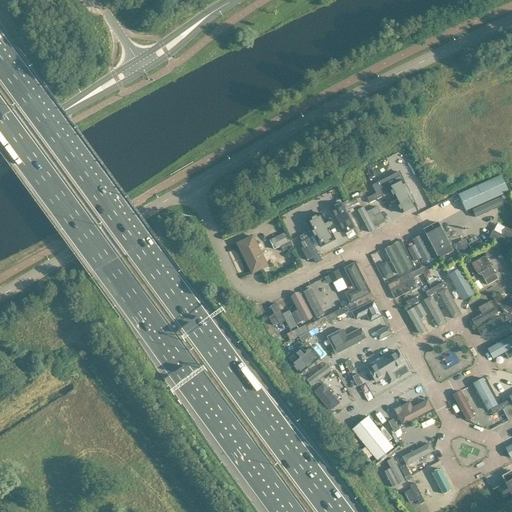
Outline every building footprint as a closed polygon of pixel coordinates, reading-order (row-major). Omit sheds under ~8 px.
[(501,175),(458,194),(466,211),(509,192),(501,175)] [(401,182),(391,187),(405,214),(415,209),(401,182)] [(386,188),(377,193),(380,198),(389,194),(386,188)] [(377,193),(367,198),(370,203),(380,198),(377,193)] [(364,207),(357,211),(369,233),(387,224),(378,207),(367,212),(364,207)] [(320,216),(308,222),(322,248),(334,241),(329,231),(333,228),(330,222),(325,225),(320,216)] [(438,223),(423,230),(439,260),(454,252),(438,223)] [(502,235),(494,231),(490,239),(511,250),(511,231),(506,228),(502,235)] [(309,231),(299,236),(300,236),(302,241),(310,237),(312,236),(313,236),(311,231),(310,231),(309,231)] [(285,233),(270,240),(274,249),(279,247),(279,246),(289,241),(290,241),(286,232),(285,233)] [(253,235),(236,243),(251,276),(269,268),(253,235)] [(420,236),(412,240),(415,246),(409,249),(416,262),(421,259),(424,264),(432,260),(420,236)] [(310,238),(298,244),(307,261),(313,258),(316,265),(322,262),(310,238)] [(479,238),(469,244),(472,250),(483,245),(479,238)] [(289,241),(279,246),(279,247),(281,251),(291,246),(289,241)] [(414,271),(399,243),(385,250),(399,278),(414,271)] [(494,244),(484,249),(487,256),(498,251),(494,244)] [(468,245),(457,251),(461,257),(471,252),(468,245)] [(485,257),(472,264),(478,275),(485,287),(498,279),(485,257)] [(387,261),(379,265),(386,279),(394,275),(387,261)] [(354,289),(345,294),(350,303),(370,293),(355,264),(344,270),(354,289)] [(426,266),(417,270),(420,275),(429,271),(428,270),(426,266)] [(475,295),(461,269),(449,275),(464,301),(475,295)] [(417,270),(407,275),(410,280),(414,278),(420,275),(417,270)] [(401,285),(391,290),(391,291),(393,295),(395,299),(419,287),(414,278),(410,280),(401,285)] [(398,280),(388,285),(391,290),(401,285),(398,280)] [(445,283),(436,287),(439,291),(439,292),(442,290),(447,288),(445,283)] [(436,287),(426,292),(428,297),(439,292),(439,291),(436,287)] [(461,315),(447,288),(440,292),(454,318),(461,315)] [(325,316),(311,289),(303,293),(317,320),(325,316)] [(300,293),(291,297),(297,311),(292,314),(297,325),(313,318),(300,293)] [(446,322),(432,296),(425,299),(439,326),(446,322)] [(416,297),(406,302),(409,307),(419,302),(416,297)] [(482,315),(473,320),(476,325),(497,313),(491,301),(478,308),(482,315)] [(354,302),(345,306),(345,307),(348,312),(357,307),(354,302)] [(374,302),(353,312),(357,320),(367,315),(371,322),(382,317),(374,302)] [(277,304),(270,307),(279,325),(286,322),(289,330),(296,327),(289,312),(282,315),(277,304)] [(427,316),(421,305),(407,312),(419,335),(427,331),(421,319),(427,316)] [(343,308),(336,311),(338,316),(348,312),(345,307),(345,306),(343,308)] [(336,311),(326,316),(328,321),(338,316),(336,311)] [(326,316),(316,321),(319,326),(328,321),(326,316)] [(501,317),(478,329),(482,337),(506,325),(501,317)] [(316,321),(307,326),(309,331),(319,326),(316,321)] [(382,339),(394,332),(390,325),(378,331),(382,339)] [(344,329),(328,337),(337,355),(366,340),(360,329),(347,336),(344,329)] [(302,335),(299,336),(302,342),(312,337),(309,332),(304,334),(302,335)] [(511,335),(487,350),(493,361),(511,350),(511,335)] [(367,349),(380,343),(377,338),(364,344),(367,349)] [(299,359),(292,365),(301,375),(319,360),(310,350),(304,356),(300,351),(296,355),(299,359)] [(397,351),(368,368),(377,384),(386,379),(389,385),(397,380),(393,374),(406,366),(397,351)] [(351,360),(345,363),(351,372),(356,369),(351,360)] [(327,366),(307,381),(311,387),(331,371),(327,366)] [(358,374),(353,376),(358,386),(363,383),(358,374)] [(473,385),(488,412),(498,407),(484,379),(473,385)] [(324,385),(314,393),(330,412),(340,404),(324,385)] [(404,413),(397,416),(402,425),(433,409),(429,401),(413,409),(410,402),(401,407),(404,413)] [(387,419),(395,417),(392,409),(395,408),(393,402),(382,406),(387,419)] [(369,418),(353,431),(377,462),(393,449),(369,418)] [(395,419),(389,422),(394,432),(400,429),(395,419)] [(430,444),(404,457),(412,473),(438,461),(430,444)] [(441,469),(433,474),(444,495),(452,491),(441,469)] [(511,499),(511,472),(503,477),(506,484),(494,490),(502,505),(511,499)] [(415,483),(410,486),(412,489),(415,495),(420,493),(415,483)] [(412,489),(405,493),(410,503),(417,499),(415,495),(412,489)] [(420,493),(415,495),(417,499),(420,505),(425,502),(420,493)]
